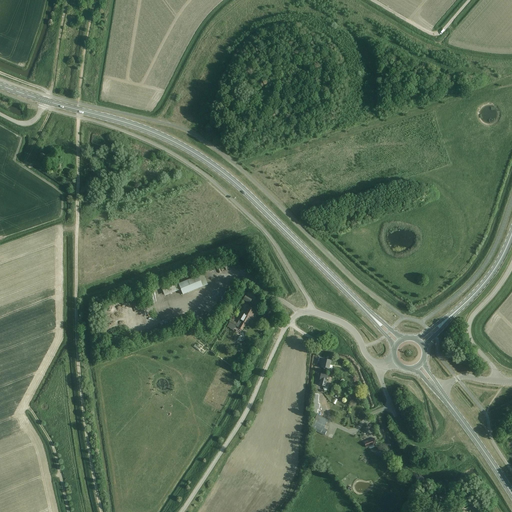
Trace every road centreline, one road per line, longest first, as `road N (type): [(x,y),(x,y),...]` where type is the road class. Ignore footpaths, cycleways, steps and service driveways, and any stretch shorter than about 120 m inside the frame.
road 1 (secondary): [(368,313),(200,156),(150,130),(45,100)]
road 2 (unclassified): [(181,511),(298,313),(311,310),(346,325),(377,368)]
road 3 (unclassified): [(496,381),(470,321),(511,265)]
road 4 (secondary): [(511,495),(438,390)]
road 5 (track): [(372,0),(433,34),(470,0)]
